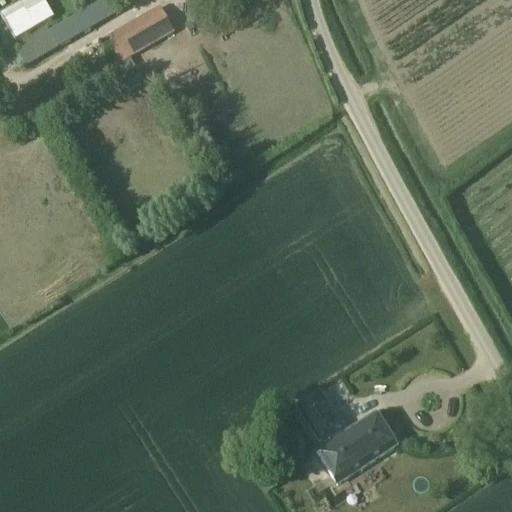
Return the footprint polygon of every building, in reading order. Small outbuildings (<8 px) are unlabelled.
[(41,0),(30,0),(0,17),(15,43),(54,21),(41,0)] [(114,0),(107,0),(49,35),(58,51),(122,14),(114,0)] [(99,44),(115,71),(175,36),(159,10),(99,44)] [(25,123),(20,126),(26,136),(35,131),(31,125),(25,123)] [(317,455),(337,487),(396,449),(376,417),(342,438),(338,432),(341,430),(320,397),(298,411),(319,445),(323,442),(327,448),(317,455)] [(253,438),(244,444),(248,451),(258,445),(253,438)]
